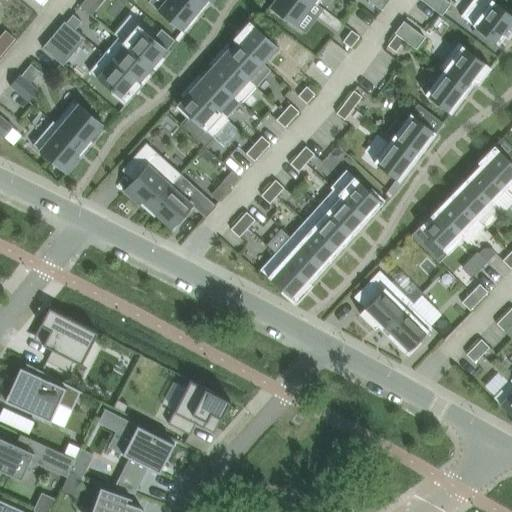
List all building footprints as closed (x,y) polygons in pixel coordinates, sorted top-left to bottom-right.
[(95,0),(82,0),(80,3),(89,11),(97,1),(95,0)] [(149,0),(148,2),(158,10),(182,31),(202,7),(193,0),(149,0)] [(311,0),(275,0),(270,7),(296,26),(314,3),(315,2),(311,0)] [(390,0),(368,0),(382,11),(390,0)] [(446,0),(422,0),(442,15),(451,4),(446,0)] [(511,15),(491,0),(473,0),(461,17),(476,28),(472,33),(491,47),(495,42),(499,45),(505,36),(508,39),(511,33),(511,15)] [(74,28),(82,19),(73,12),(65,21),(74,28)] [(252,19),(233,39),(236,41),(262,65),(263,64),(278,47),(263,33),(265,31),(252,19)] [(395,33),(397,34),(405,41),(416,49),(425,38),(404,21),(395,33)] [(56,31),(43,47),(44,49),(64,65),(85,40),(75,31),(66,23),(64,22),(56,31)] [(138,25),(124,41),(154,66),(170,47),(175,41),(175,40),(162,29),(154,38),(138,25)] [(6,31),(0,37),(0,57),(15,39),(6,31)] [(343,42),(351,48),(360,37),(352,31),(343,42)] [(396,52),(405,41),(397,34),(388,46),(396,52)] [(119,37),(104,54),(142,86),(142,85),(140,83),(142,80),(154,66),(124,41),(119,37)] [(331,39),(311,66),(330,79),(350,52),(331,39)] [(236,41),(222,56),(249,80),(249,79),(257,86),(271,70),(263,64),(262,65),(236,41)] [(459,43),(440,67),(444,70),(470,90),(475,82),(478,84),(491,68),(459,43)] [(104,54),(90,72),(114,91),(111,94),(125,106),(142,86),(104,54)] [(222,56),(208,72),(242,102),(257,86),(249,79),(249,80),(222,56)] [(20,75),(10,86),(12,88),(21,95),(36,77),(41,72),(31,65),(27,69),(21,76),(20,75)] [(437,79),(425,94),(451,114),(470,90),(444,70),(443,71),(437,79)] [(208,72),(194,87),(228,118),(242,102),(208,72)] [(194,87),(176,107),(189,119),(183,125),(206,147),(214,138),(230,120),(228,118),(194,87)] [(307,87),(298,96),(307,104),(316,94),(307,87)] [(354,108),(362,97),(354,91),(345,102),(354,108)] [(74,100),(55,122),(85,147),(104,125),(74,100)] [(345,102),(337,113),(345,120),(354,108),(345,102)] [(292,120),(300,112),(291,104),(284,112),(292,120)] [(396,120),(386,133),(392,138),(418,157),(437,133),(438,132),(444,124),(443,123),(418,104),(411,114),(402,125),(396,120)] [(284,112),(277,120),(285,128),(292,120),(284,112)] [(0,135),(4,139),(13,128),(0,116),(0,135)] [(85,147),(55,122),(53,121),(33,145),(67,174),(81,158),(78,155),(85,147)] [(263,153),(271,144),(262,136),(254,145),(263,153)] [(497,143),(478,163),(480,165),(506,190),(511,183),(511,162),(508,159),(511,154),(511,145),(503,137),(497,143)] [(392,138),(374,162),(400,182),(418,157),(392,138)] [(170,186),(171,186),(181,174),(147,143),(122,170),(134,181),(124,191),(140,205),(142,202),(149,209),(170,186)] [(254,145),(246,154),(255,161),(263,153),(254,145)] [(306,146),(298,155),(307,163),(315,154),(306,146)] [(299,172),(307,163),(298,155),(291,164),(299,172)] [(480,165),(466,180),(491,204),(502,215),(511,205),(511,195),(506,190),(480,165)] [(347,170),(331,188),(333,190),(367,220),(385,200),(372,188),(370,191),(347,170)] [(240,178),(237,175),(232,171),(223,181),(223,182),(230,189),(240,178)] [(149,209),(174,231),(186,218),(184,216),(193,206),(206,218),(217,206),(181,174),(171,186),(170,186),(149,209)] [(277,196),(284,188),(276,180),(269,188),(277,196)] [(466,180),(452,194),(477,219),(491,204),(466,180)] [(269,188),(261,196),(270,204),(277,196),(269,188)] [(333,190),(319,205),(353,236),(367,220),(333,190)] [(452,194),(435,211),(436,212),(463,238),(468,243),(484,226),(477,219),(452,194)] [(319,205),(305,221),(339,252),(353,236),(319,205)] [(418,229),(412,235),(440,262),(448,254),(463,238),(435,211),(418,229)] [(248,228),(255,220),(247,212),(239,221),(248,228)] [(239,221),(231,229),(240,237),(248,228),(239,221)] [(305,221),(291,237),(325,267),(339,252),(305,221)] [(291,237),(277,252),(311,283),(325,267),(291,237)] [(277,252),(261,270),(284,291),(281,293),(295,305),(313,285),(311,283),(277,252)] [(511,254),(510,253),(503,261),(511,269),(511,267),(511,254)] [(406,296),(380,271),(354,297),(365,308),(360,314),(375,328),(378,325),(406,296)] [(480,284),(471,293),(480,301),(488,292),(480,284)] [(471,293),(462,302),(469,310),(470,311),(480,301),(471,293)] [(413,303),(406,296),(378,325),(409,356),(421,343),(418,340),(432,327),(411,306),(413,303)] [(50,308),(36,333),(47,339),(44,345),(53,350),(52,350),(47,361),(68,372),(74,361),(82,365),(98,334),(99,333),(50,308)] [(511,322),(505,315),(497,324),(505,332),(511,324),(511,322)] [(479,342),(474,347),(482,355),(490,348),(482,339),(479,342)] [(474,347),(467,355),(475,363),(482,355),(474,347)] [(6,401),(51,422),(59,404),(73,410),(81,393),(82,393),(83,392),(27,363),(26,365),(27,365),(26,370),(21,367),(15,379),(20,382),(18,386),(13,384),(6,401)] [(171,418),(168,423),(190,435),(196,424),(204,427),(206,423),(216,428),(217,429),(231,401),(230,400),(209,390),(190,380),(176,408),(171,418)] [(511,385),(509,382),(494,398),(511,415),(511,421),(511,422),(511,385)] [(118,400),(114,407),(125,413),(128,405),(118,400)] [(6,405),(0,417),(0,419),(30,433),(37,420),(6,405)] [(108,412),(103,423),(119,431),(131,438),(123,453),(123,454),(130,457),(149,467),(160,473),(175,444),(138,425),(104,408),(103,409),(105,410),(108,412)] [(0,470),(22,480),(31,461),(67,477),(76,459),(21,434),(16,445),(7,441),(0,437),(0,470)] [(120,476),(115,487),(135,494),(139,486),(149,467),(130,457),(120,476)] [(101,487),(92,511),(143,511),(144,511),(143,510),(143,509),(142,508),(141,507),(140,507),(127,502),(128,498),(132,499),(132,498),(102,488),(101,487)] [(44,491),(37,509),(44,511),(52,511),(58,497),(44,491)] [(0,511),(26,511),(0,500),(0,511)]
